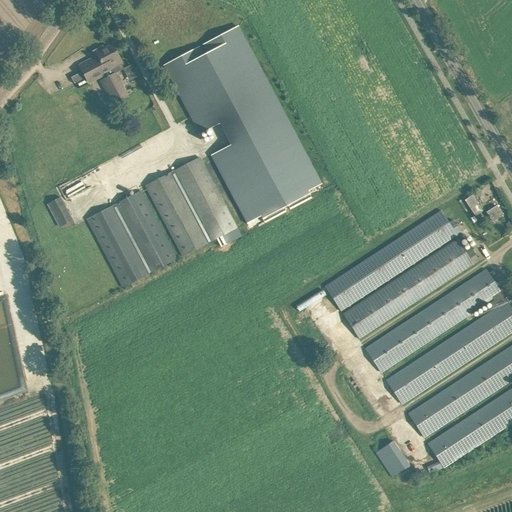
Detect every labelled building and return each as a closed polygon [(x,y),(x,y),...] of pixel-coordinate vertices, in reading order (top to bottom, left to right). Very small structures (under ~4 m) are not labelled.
[(246,222),(321,183),(239,27),(164,67),(200,134),(230,118),(241,139),(211,155),(246,222)] [(121,64),(115,53),(111,45),(104,48),(102,46),(92,51),(98,63),(71,77),(74,84),(87,77),(90,83),(101,78),(102,79),(99,81),(112,105),(128,96),(116,73),(123,69),(121,64)] [(124,69),(129,80),(138,75),(133,66),(132,65),(130,65),(124,69)] [(182,256),(237,227),(200,156),(144,186),(182,256)] [(141,192),(87,220),(123,288),(177,259),(141,192)] [(465,200),(475,215),(482,211),(472,196),(465,200)] [(73,220),(61,197),(47,204),(59,228),(73,220)] [(493,221),(495,220),(503,215),(497,205),(487,212),(493,221)] [(453,220),(449,223),(441,210),(325,287),(341,311),(461,232),(453,220)] [(343,314),(359,339),(479,260),(471,248),(466,252),(457,239),(343,314)] [(383,372),(387,379),(385,380),(387,383),(402,405),(511,331),(511,309),(509,305),(511,302),(511,301),(503,288),(499,290),(486,270),(366,350),(381,373),(383,372)] [(424,438),(511,379),(511,346),(409,415),(424,438)] [(444,467),(511,421),(511,389),(429,444),(444,467)] [(392,477),(409,466),(393,441),(376,452),(392,477)] [(430,473),(442,469),(440,462),(427,466),(430,473)]
